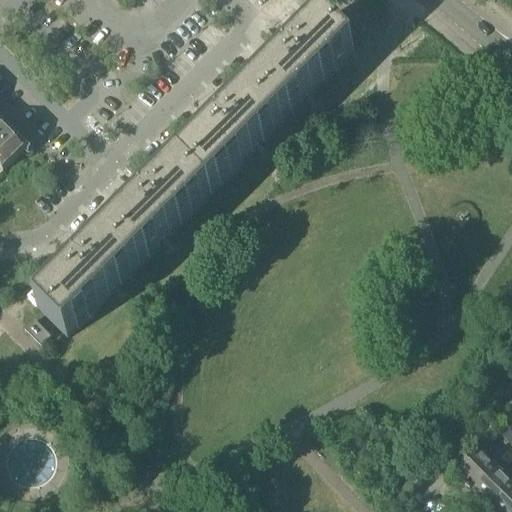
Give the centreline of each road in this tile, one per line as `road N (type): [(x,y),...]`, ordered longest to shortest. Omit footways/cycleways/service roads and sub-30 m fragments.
road 1 (residential): [(109,166),(250,27),(228,0)]
road 2 (residential): [(109,166),(0,59)]
road 3 (residential): [(0,242),(44,235),(109,166)]
road 4 (residential): [(185,0),(137,44),(90,0)]
